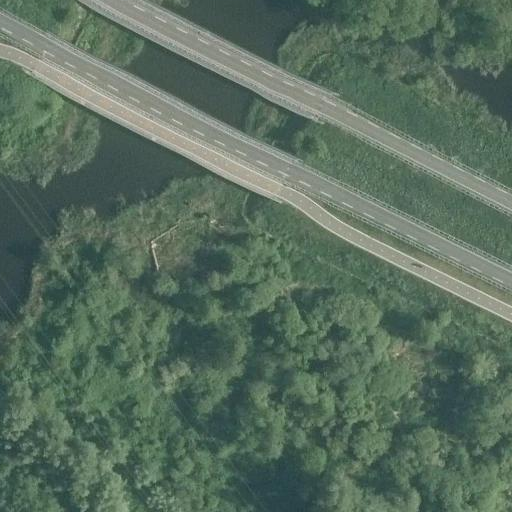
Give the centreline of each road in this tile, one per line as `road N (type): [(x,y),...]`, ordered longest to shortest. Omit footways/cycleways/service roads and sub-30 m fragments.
road 1 (primary): [(0,19),(511,280)]
road 2 (primary): [(511,202),(114,0)]
